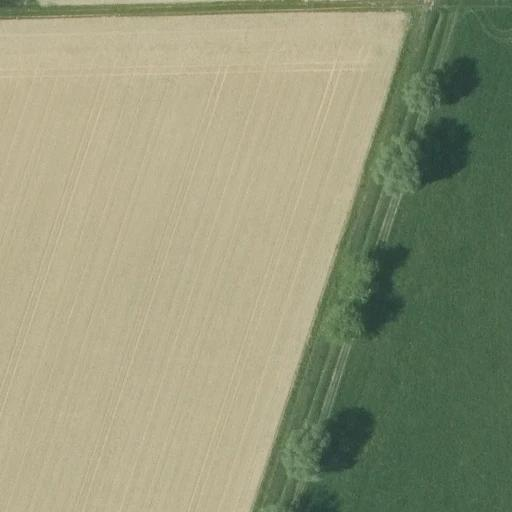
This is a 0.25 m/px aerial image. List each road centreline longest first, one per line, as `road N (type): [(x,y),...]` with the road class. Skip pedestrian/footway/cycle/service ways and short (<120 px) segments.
road 1 (track): [(459,0),(290,511)]
road 2 (track): [(511,6),(0,17)]
